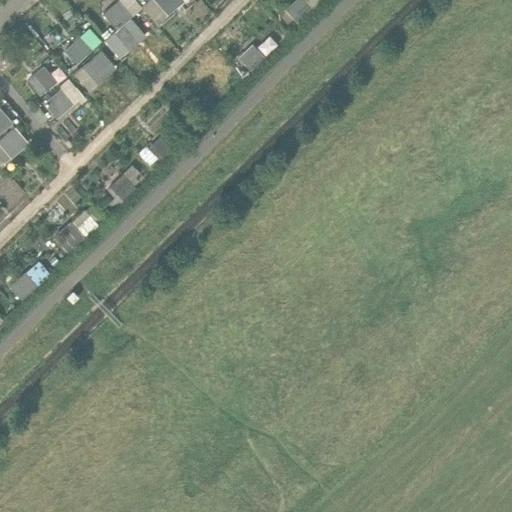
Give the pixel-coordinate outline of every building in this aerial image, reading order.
[(120,27),(149,0),(118,0),(106,12),(120,27)] [(150,0),(146,4),(163,22),(186,0),(150,0)] [(296,0),(286,10),(301,24),(325,0),(296,0)] [(124,57),(151,33),(134,15),(107,39),(124,57)] [(70,47),(84,59),(97,45),(83,33),(70,47)] [(253,43),(239,56),(253,71),(276,49),(266,39),(257,47),(253,43)] [(93,89),(121,68),(107,50),(79,71),(93,89)] [(49,63),(30,75),(42,94),(61,82),(49,63)] [(46,101),(62,117),(88,93),(72,76),(46,101)] [(214,80),(193,99),(208,116),(219,106),(216,103),(226,93),(214,80)] [(3,104),(0,106),(0,138),(19,123),(3,104)] [(21,126),(0,142),(0,169),(34,143),(21,126)] [(164,129),(138,153),(154,170),(180,146),(164,129)] [(133,163),(106,189),(121,204),(148,179),(133,163)] [(71,219),(54,236),(72,254),(89,237),(71,219)] [(37,259),(9,285),(23,301),(52,275),(37,259)]
